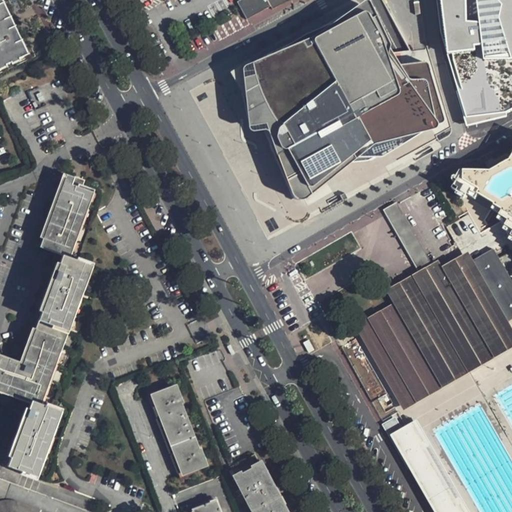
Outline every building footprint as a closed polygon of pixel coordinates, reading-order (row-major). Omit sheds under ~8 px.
[(9,0),(0,0),(0,3),(26,57),(0,69),(0,75),(37,58),(23,28),(9,0)] [(241,0),(239,2),(248,19),(272,6),(273,10),(290,0),(241,0)] [(511,0),(435,0),(440,35),(468,119),(507,114),(511,111),(511,0)] [(0,3),(0,69),(26,57),(0,3)] [(310,41),(239,69),(245,129),(246,132),(247,134),(250,134),(263,133),(265,134),(268,142),(288,195),(290,200),(294,203),(297,203),(301,203),(304,201),(371,149),(451,134),(388,39),(365,5),(310,41)] [(464,171),(452,189),(466,198),(468,196),(509,220),(506,225),(511,228),(511,159),(511,161),(492,172),(464,171)] [(69,259),(81,263),(109,188),(74,176),(44,251),(69,259)] [(414,269),(429,262),(398,201),(384,208),(414,269)] [(46,325),(80,335),(104,270),(81,263),(69,259),(46,325)] [(0,351),(0,397),(29,408),(52,416),(80,335),(46,325),(33,363),(0,351)] [(308,340),(302,343),(308,354),(314,351),(308,340)] [(151,397),(165,434),(181,475),(204,466),(189,425),(175,388),(151,397)] [(29,408),(8,471),(42,485),(66,420),(52,416),(29,408)] [(382,424),(386,430),(398,424),(395,418),(382,424)] [(468,511),(416,421),(400,430),(390,436),(409,469),(433,511),(468,511)] [(285,511),(254,454),(228,467),(252,511),(285,511)] [(46,511),(14,500),(0,506),(0,511),(46,511)] [(191,509),(191,511),(218,511),(214,501),(191,509)]
